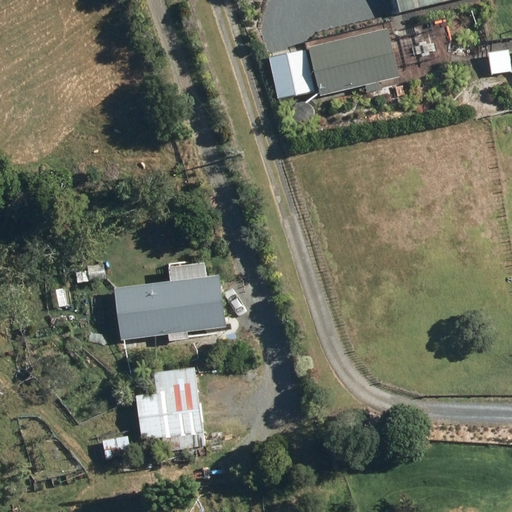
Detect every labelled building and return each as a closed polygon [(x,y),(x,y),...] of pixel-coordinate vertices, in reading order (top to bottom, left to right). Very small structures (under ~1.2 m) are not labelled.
[(402,0),(405,11),(448,0),(402,0)] [(314,47),(324,94),(369,85),(370,91),(383,88),(382,81),(404,76),(394,30),(314,47)] [(307,51),(273,57),(279,100),(314,94),(307,51)] [(511,51),(491,53),(492,74),(511,73),(511,51)] [(98,269),(79,271),(80,282),(100,280),(98,269)] [(174,333),(175,339),(194,337),(193,331),(233,326),(226,273),(121,286),(127,339),(174,333)] [(199,366),(158,371),(161,398),(140,400),(144,439),(163,437),(165,450),(208,445),(199,366)] [(0,398),(0,413),(21,412),(20,397),(0,398)] [(107,440),(110,458),(134,453),(131,436),(107,440)]
